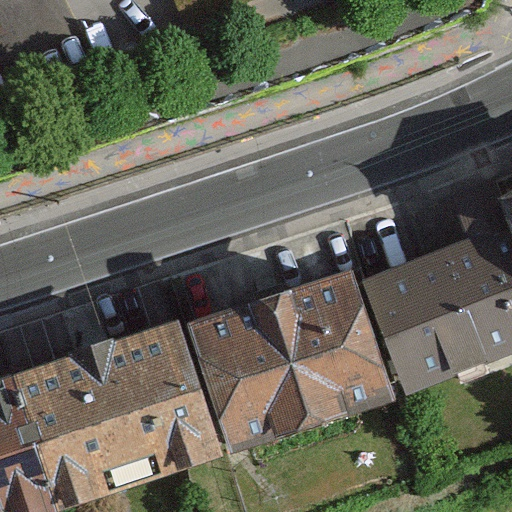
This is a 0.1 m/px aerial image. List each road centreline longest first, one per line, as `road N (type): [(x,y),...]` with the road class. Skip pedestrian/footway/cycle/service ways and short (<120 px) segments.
road 1 (motorway): [(0,407),(188,280),(511,87)]
road 2 (secondary): [(511,93),(380,146),(0,273)]
road 3 (motorway): [(139,0),(0,94)]
